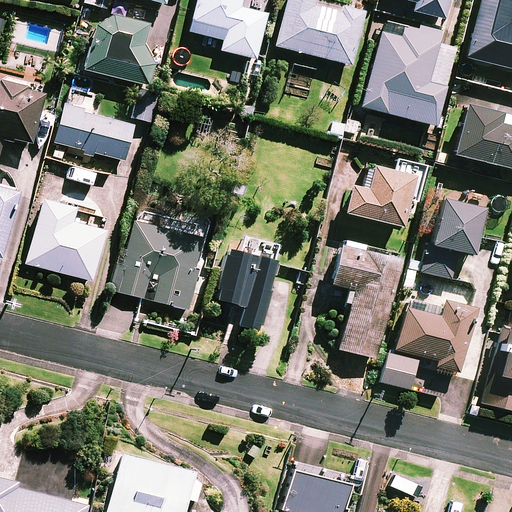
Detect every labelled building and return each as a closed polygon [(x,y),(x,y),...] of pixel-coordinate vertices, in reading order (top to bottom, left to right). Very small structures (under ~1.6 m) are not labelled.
[(238,0),(193,0),(186,32),(220,40),(218,51),(253,59),(267,0),(248,0),(246,10),(237,8),(238,0)] [(309,6),(310,0),(282,0),(271,46),(347,65),(360,12),(337,6),(335,12),(309,6)] [(392,0),(408,3),(406,12),(436,19),(440,0),(441,0),(446,1),(445,0),(392,0)] [(511,0),(475,0),(462,58),(511,69),(511,0)] [(144,85),(149,64),(137,48),(142,24),(93,12),(79,70),(144,85)] [(435,32),(399,23),(396,38),(376,33),(358,107),(431,126),(441,85),(423,81),(435,32)] [(0,138),(28,144),(38,90),(15,86),(0,82),(0,138)] [(153,93),(136,89),(130,118),(147,122),(153,93)] [(51,144),(81,151),(80,155),(89,157),(90,153),(120,160),(129,125),(91,116),(95,99),(74,94),(70,108),(60,106),(51,144)] [(511,170),(511,166),(511,128),(504,127),(506,116),(495,114),(459,105),(448,155),(511,170)] [(407,176),(351,163),(339,213),(395,226),(407,176)] [(0,248),(13,192),(0,188),(0,248)] [(477,208),(436,199),(425,245),(467,254),(477,208)] [(70,208),(38,200),(22,264),(88,280),(100,231),(66,222),(70,208)] [(190,270),(200,228),(135,212),(132,222),(130,221),(123,250),(120,250),(110,291),(185,310),(195,271),(190,270)] [(392,257),(333,245),(325,284),(346,289),(333,349),(370,357),(392,257)] [(271,262),(256,258),(240,255),(222,250),(211,297),(236,303),(231,323),(255,328),(271,262)] [(448,279),(452,259),(427,254),(423,273),(448,279)] [(469,307),(436,300),(433,316),(399,308),(389,350),(434,360),(432,369),(453,374),(469,307)] [(511,320),(509,320),(508,327),(497,325),(479,403),(511,410),(511,320)] [(413,360),(383,354),(377,382),(406,389),(413,360)] [(181,511),(185,498),(193,500),(200,471),(120,452),(104,511),(181,511)] [(337,511),(345,480),(290,468),(280,510),(287,511),(337,511)] [(6,476),(0,475),(0,511),(79,511),(82,501),(4,482),(6,476)]
